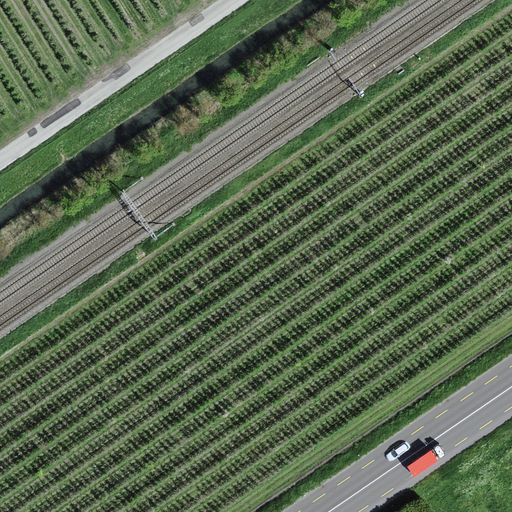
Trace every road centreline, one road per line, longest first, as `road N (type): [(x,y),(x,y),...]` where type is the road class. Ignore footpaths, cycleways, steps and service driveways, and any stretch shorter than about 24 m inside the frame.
road 1 (unclassified): [(223,0),(0,155)]
road 2 (primary): [(511,372),(307,511)]
road 3 (primary): [(343,511),(511,396)]
